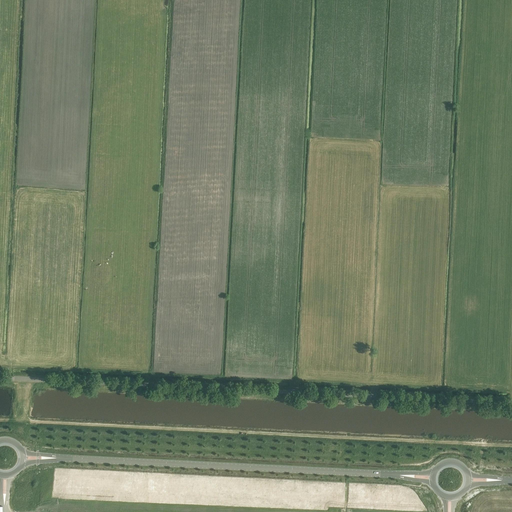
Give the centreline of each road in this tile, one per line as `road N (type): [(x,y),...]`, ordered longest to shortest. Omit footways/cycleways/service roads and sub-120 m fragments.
road 1 (unclassified): [(511,402),(0,377)]
road 2 (track): [(0,421),(511,446)]
road 3 (secondary): [(52,457),(401,475)]
